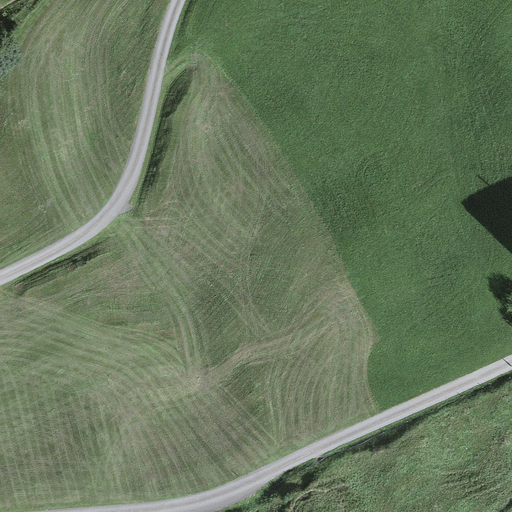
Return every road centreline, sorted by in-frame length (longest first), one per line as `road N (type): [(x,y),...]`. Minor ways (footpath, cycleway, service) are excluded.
road 1 (track): [(75,511),(175,501),(223,486),(511,357)]
road 2 (track): [(172,0),(122,180),(105,207),(84,228),(0,270)]
